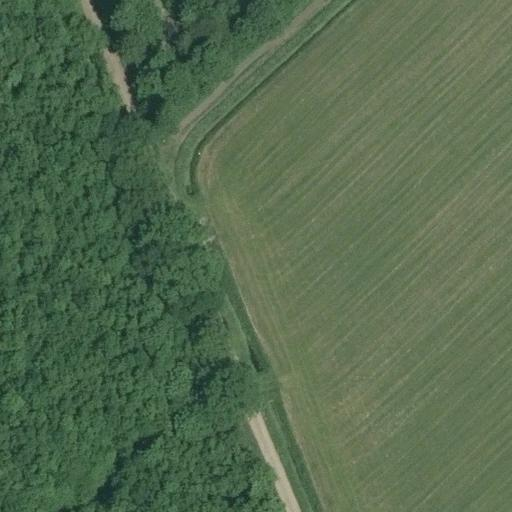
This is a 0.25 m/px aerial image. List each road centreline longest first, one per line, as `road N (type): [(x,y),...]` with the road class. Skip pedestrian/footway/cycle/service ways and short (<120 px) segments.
road 1 (track): [(153,158),(292,511)]
road 2 (track): [(89,0),(153,158)]
